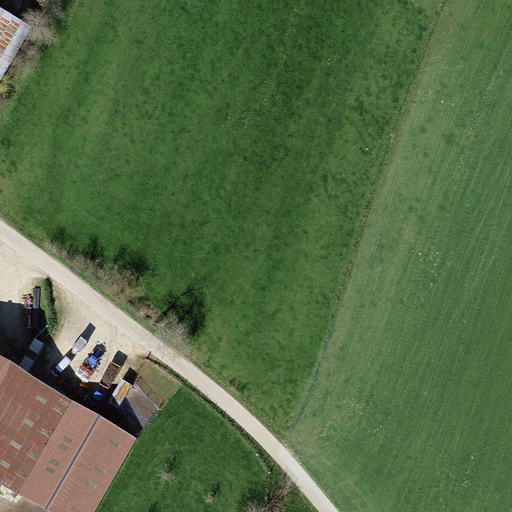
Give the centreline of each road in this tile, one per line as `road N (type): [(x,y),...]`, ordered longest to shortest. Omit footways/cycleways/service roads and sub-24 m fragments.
road 1 (residential): [(0,235),(183,366)]
road 2 (track): [(183,366),(263,435),(328,511)]
